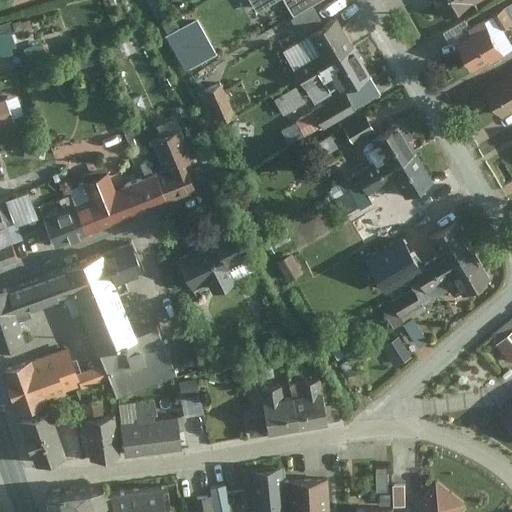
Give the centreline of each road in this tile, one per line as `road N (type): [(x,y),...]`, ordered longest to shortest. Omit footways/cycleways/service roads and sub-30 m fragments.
road 1 (residential): [(19,486),(373,433)]
road 2 (residential): [(370,0),(511,250)]
road 3 (residential): [(211,203),(0,283)]
road 4 (residential): [(511,301),(386,408),(373,433)]
road 5 (residential): [(373,433),(442,439),(511,478)]
